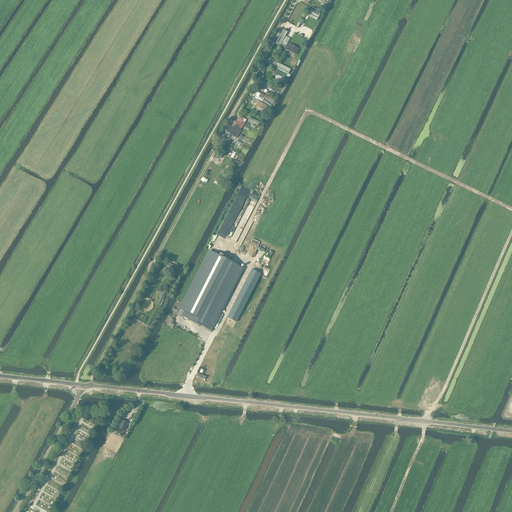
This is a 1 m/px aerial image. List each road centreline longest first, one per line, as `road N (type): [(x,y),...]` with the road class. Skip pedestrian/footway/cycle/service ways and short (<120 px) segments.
road 1 (unclassified): [(511,431),(79,385)]
road 2 (track): [(241,249),(306,110),(511,208)]
road 3 (track): [(187,381),(427,408)]
road 4 (track): [(511,231),(424,421)]
road 5 (unclassified): [(14,511),(79,385)]
road 6 (track): [(383,6),(511,55)]
